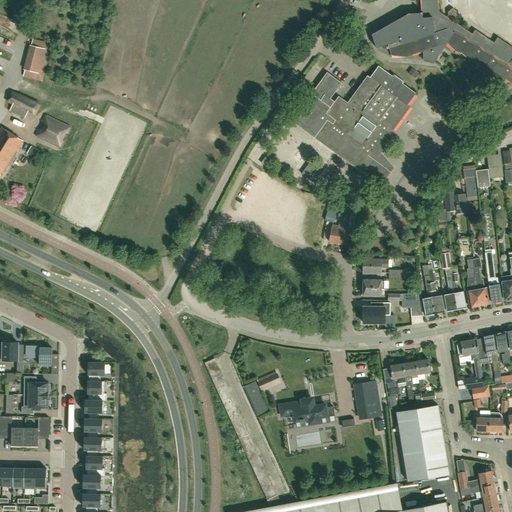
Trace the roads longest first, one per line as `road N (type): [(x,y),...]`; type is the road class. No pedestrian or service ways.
road 1 (residential): [(144,315),(247,136),(344,0)]
road 2 (residential): [(348,340),(345,261),(225,212),(186,296)]
road 3 (secondary): [(197,511),(189,407),(174,361),(144,315)]
road 4 (residential): [(0,304),(73,340),(69,458)]
road 5 (secondary): [(133,326),(172,402),(181,511)]
road 6 (residential): [(186,296),(264,331),(348,340)]
road 7 (secondary): [(144,315),(103,284),(0,233)]
road 8 (secondary): [(0,251),(92,295),(133,326)]
road 9 (residential): [(495,446),(464,443),(459,434),(440,329)]
